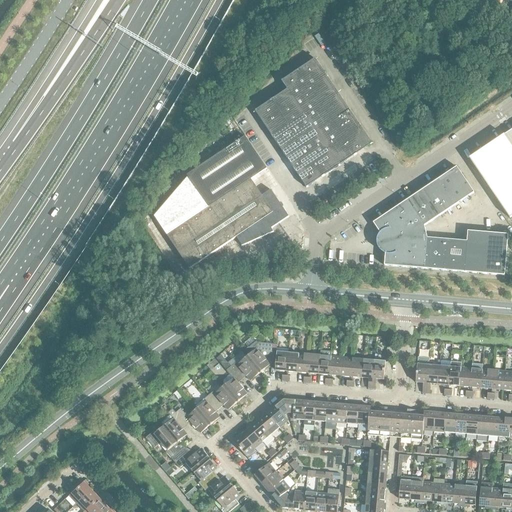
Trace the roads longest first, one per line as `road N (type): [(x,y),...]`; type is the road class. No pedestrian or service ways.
road 1 (trunk): [(0,348),(221,0)]
road 2 (tertiary): [(0,466),(219,303),(268,288),(309,291)]
road 3 (motorway): [(22,264),(185,0)]
road 4 (residential): [(270,511),(217,449),(219,439),(282,387),(399,396)]
road 5 (unclassified): [(309,291),(316,238),(511,105)]
road 6 (motorway): [(148,0),(0,240)]
road 7 (motorway): [(117,0),(1,166)]
road 8 (trunk): [(99,0),(9,138),(1,166)]
road 9 (tertiary): [(0,107),(68,0)]
